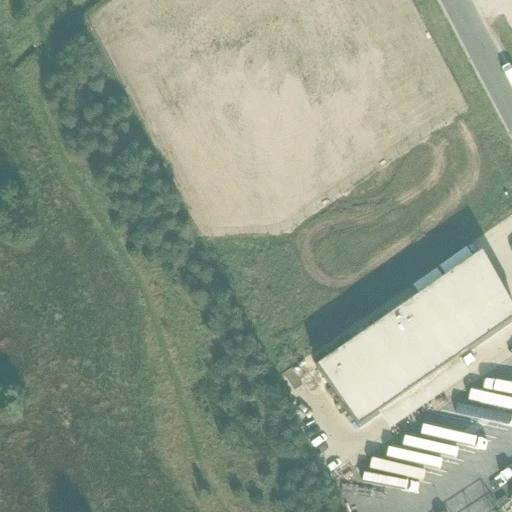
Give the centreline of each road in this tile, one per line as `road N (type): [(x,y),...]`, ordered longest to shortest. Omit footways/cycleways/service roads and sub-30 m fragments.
road 1 (track): [(236,511),(215,489),(169,358),(105,215),(40,104),(47,42),(31,0)]
road 2 (unclassified): [(456,0),(511,108)]
